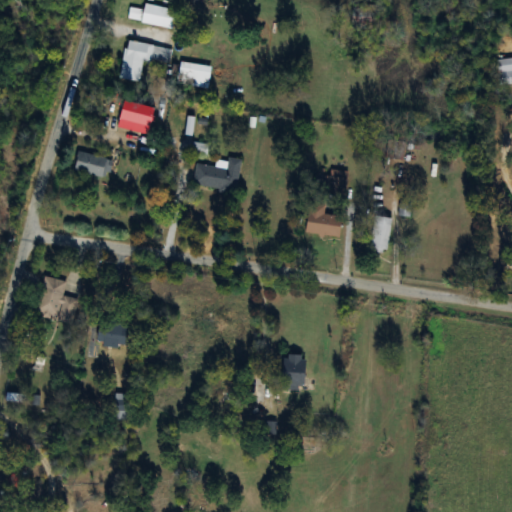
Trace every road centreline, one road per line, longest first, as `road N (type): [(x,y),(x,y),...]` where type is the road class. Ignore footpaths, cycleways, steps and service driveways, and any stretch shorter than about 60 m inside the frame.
road 1 (residential): [(511,307),(26,235)]
road 2 (tertiary): [(0,340),(95,0)]
